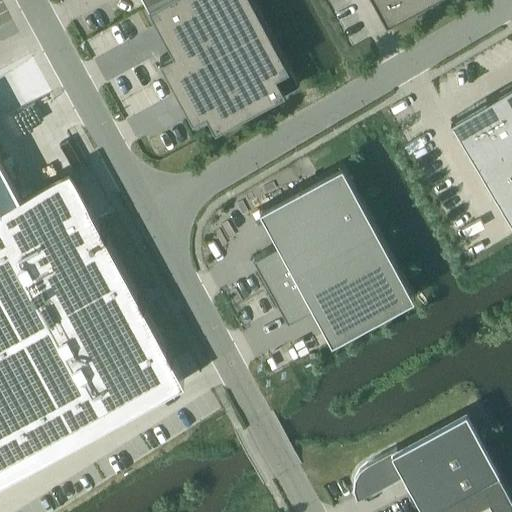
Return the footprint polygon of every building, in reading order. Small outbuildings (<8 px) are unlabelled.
[(158,0),(149,5),(148,6),(172,50),(160,57),(193,119),(206,112),(215,129),(285,91),(276,73),(290,65),(254,0),(158,0)] [(374,0),(387,22),(427,0),(374,0)] [(290,69),(281,73),(288,86),(297,82),(290,69)] [(511,82),(492,94),(506,117),(511,113),(511,82)] [(492,94),(450,119),(452,122),(453,121),(465,141),(506,117),(492,94)] [(511,127),(506,117),(465,141),(478,163),(511,143),(511,127)] [(511,143),(478,163),(491,186),(511,173),(511,143)] [(0,156),(0,205),(21,194),(0,156)] [(323,326),(331,340),(415,295),(342,162),(259,207),(267,221),(269,220),(280,241),(266,249),(254,256),(262,270),(261,270),(266,279),(267,279),(275,295),(280,304),(288,318),(300,311),(300,312),(315,304),(326,325),(323,326)] [(511,173),(491,186),(504,208),(511,203),(511,173)] [(21,194),(0,205),(0,480),(135,407),(134,407),(135,406),(184,380),(88,204),(40,230),(21,194)] [(144,293),(149,301),(161,295),(156,286),(144,293)] [(355,477),(354,487),(357,496),(361,494),(361,495),(403,473),(424,511),(511,511),(511,493),(467,409),(366,463),(359,469),(355,477)]
